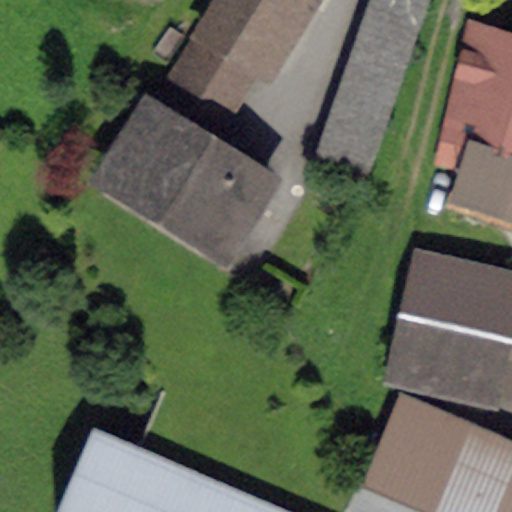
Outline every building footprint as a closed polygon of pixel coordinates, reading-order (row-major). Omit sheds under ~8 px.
[(227,247),(270,178),(209,139),(295,0),(221,0),(155,107),(151,104),(108,173),(227,247)] [(363,185),(427,0),(373,0),(315,168),(363,185)] [(511,45),(469,32),(444,137),(508,158),(511,147),(511,45)] [(511,147),(508,158),(444,137),(439,160),(462,167),(451,205),(511,224),(511,147)] [(511,277),(421,257),(395,371),(492,394),(493,387),(511,391),(511,277)] [(511,511),(511,448),(400,401),(367,479),(445,511),(511,511)] [(272,511),(91,434),(57,511),(272,511)] [(445,511),(367,479),(352,511),(445,511)]
